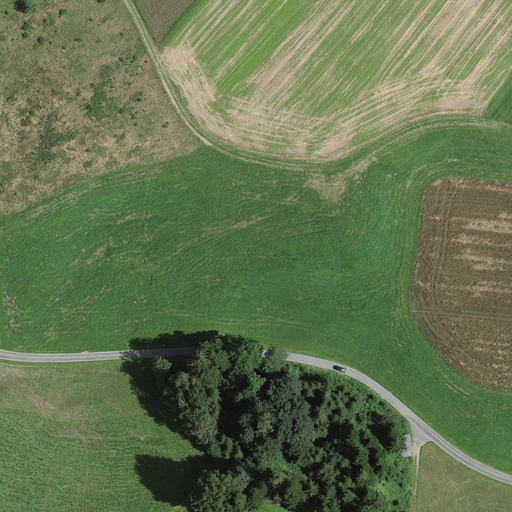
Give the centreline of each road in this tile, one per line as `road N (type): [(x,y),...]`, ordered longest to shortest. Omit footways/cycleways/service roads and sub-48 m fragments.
road 1 (unclassified): [(511,481),(483,472),(341,372),(252,355),(0,356)]
road 2 (track): [(511,131),(456,118),(422,124),(324,169),(243,158),(192,126),(126,0)]
